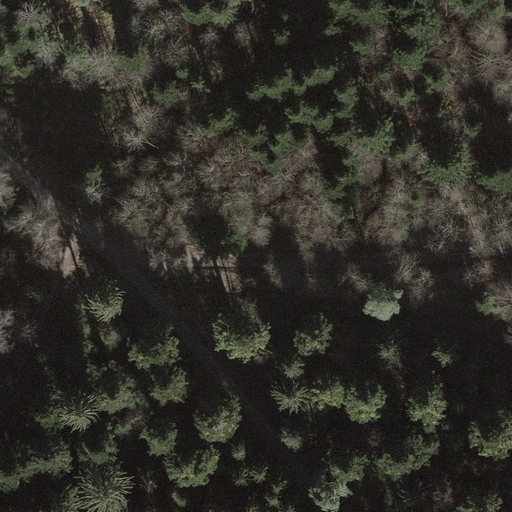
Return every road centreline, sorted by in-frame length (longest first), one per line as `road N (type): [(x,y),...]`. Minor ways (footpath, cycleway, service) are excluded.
road 1 (track): [(511,243),(166,268),(86,231)]
road 2 (track): [(86,231),(175,322),(331,511)]
road 3 (track): [(166,268),(389,303),(456,320),(511,346)]
road 4 (track): [(86,231),(63,256),(42,327),(0,404)]
